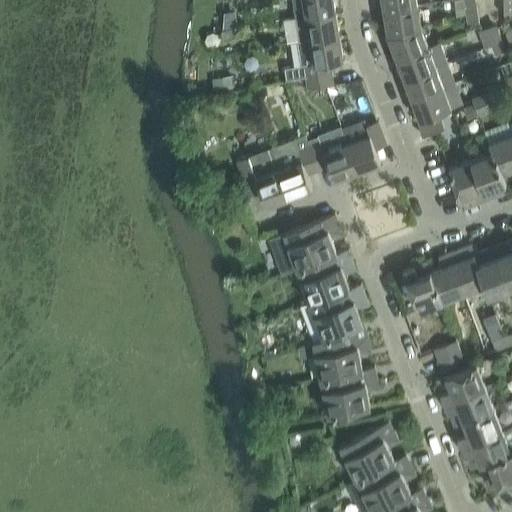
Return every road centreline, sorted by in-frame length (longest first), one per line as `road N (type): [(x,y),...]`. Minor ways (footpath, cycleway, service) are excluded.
road 1 (residential): [(370,268),(469,511)]
road 2 (residential): [(360,0),(365,39),(417,166)]
